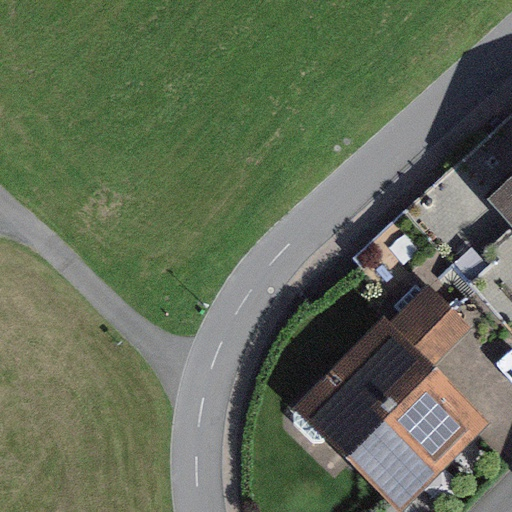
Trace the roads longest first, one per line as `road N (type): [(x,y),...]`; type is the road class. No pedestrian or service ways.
road 1 (residential): [(511,54),(341,204),(248,315),(216,431),(222,511)]
road 2 (track): [(3,202),(153,348),(227,391)]
